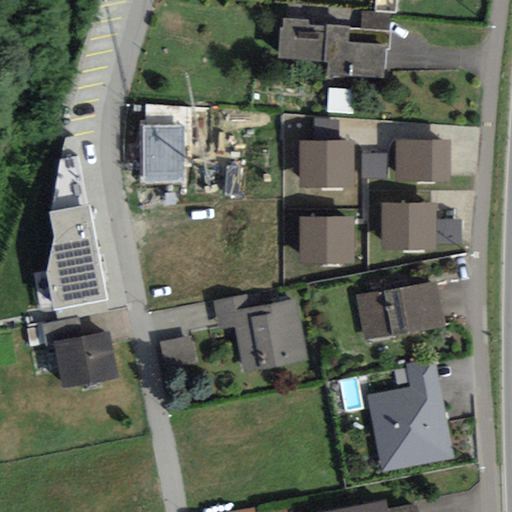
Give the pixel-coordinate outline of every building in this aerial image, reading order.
[(379,0),(378,11),(402,13),(403,0),(379,0)] [(377,77),(379,48),(340,45),(341,29),(276,24),(272,69),(377,77)] [(354,30),(354,41),(392,43),(393,32),(354,30)] [(77,155),(59,158),(49,210),(56,236),(47,270),(54,304),(105,294),(77,155)] [(431,282),(355,297),(363,338),(439,323),(431,282)] [(301,355),(290,300),(243,309),(241,298),(216,303),(222,335),(253,329),(259,363),(301,355)] [(50,342),(59,381),(109,370),(101,331),(50,342)] [(451,454),(433,363),(411,367),(415,389),(372,398),(386,467),(451,454)] [(381,502),(328,511),(412,511),(411,504),(382,509),(381,502)]
